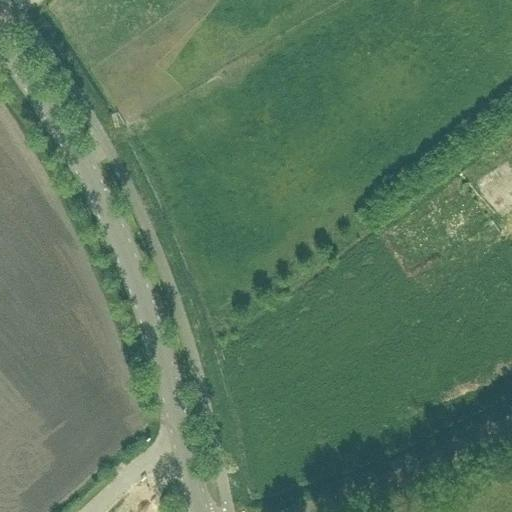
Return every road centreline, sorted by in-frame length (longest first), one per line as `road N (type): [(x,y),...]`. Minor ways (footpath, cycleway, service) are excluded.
road 1 (tertiary): [(198,511),(145,292),(94,181),(0,30)]
road 2 (unclassified): [(318,511),(392,488),(511,428)]
